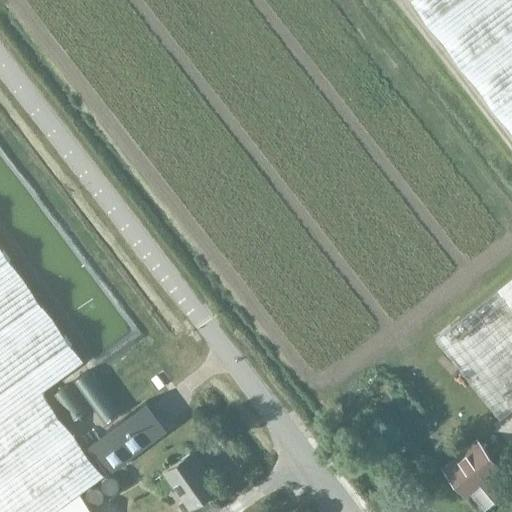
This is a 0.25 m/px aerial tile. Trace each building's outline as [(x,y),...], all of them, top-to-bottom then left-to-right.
[(511,135),(511,0),(408,0),(511,135)] [(0,511),(67,511),(62,505),(103,474),(40,392),(83,359),(0,245),(0,511)] [(499,418),(511,407),(511,274),(434,337),(499,418)] [(374,380),(392,366),(386,358),(368,372),(374,380)] [(124,417),(88,444),(88,445),(109,471),(166,428),(146,401),(124,417)] [(477,442),(445,468),(466,493),(469,491),(485,510),(494,502),(511,488),(496,469),(497,468),(477,442)] [(205,495),(215,489),(199,467),(202,466),(192,451),(165,470),(187,502),(180,507),(183,511),(203,511),(213,506),(205,495)]
